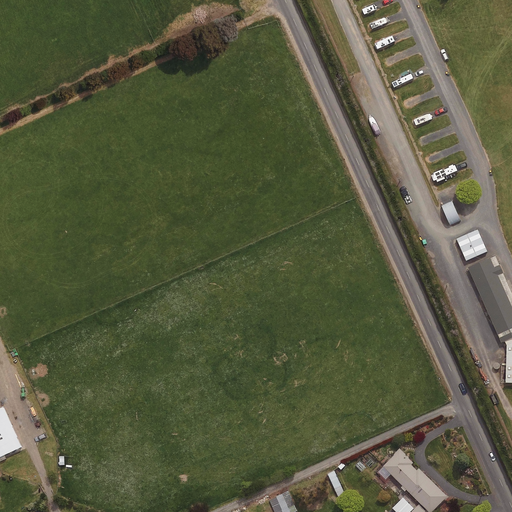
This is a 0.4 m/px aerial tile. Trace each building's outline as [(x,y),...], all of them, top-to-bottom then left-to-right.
[(462,220),(453,200),(442,205),(451,224),(462,220)] [(491,239),(482,218),(459,228),(468,249),(491,239)] [(511,325),(511,280),(495,242),(465,255),(499,331),(511,325)] [(0,461),(9,458),(7,454),(22,447),(4,407),(0,408),(0,461)] [(413,464),(414,463),(401,449),(384,466),(429,511),(432,511),(448,497),(419,467),(417,469),(413,464)] [(346,497),(334,471),(328,474),(341,500),(346,497)] [(415,509),(404,498),(393,508),(397,511),(425,511),(426,511),(420,505),(415,509)]
